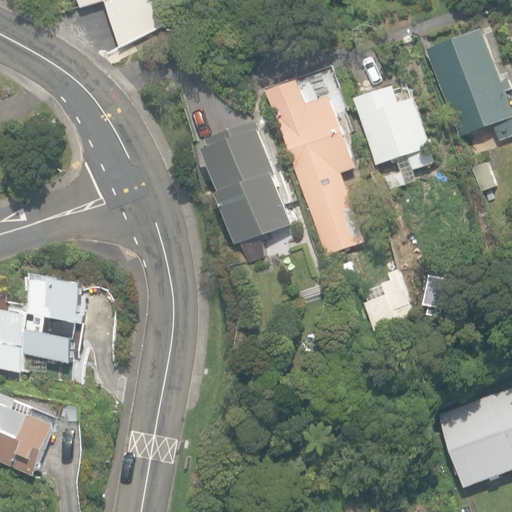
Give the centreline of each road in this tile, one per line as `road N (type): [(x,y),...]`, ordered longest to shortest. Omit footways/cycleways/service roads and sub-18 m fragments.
road 1 (residential): [(139,511),(163,377),(167,287),(159,233),(140,187)]
road 2 (residential): [(0,33),(94,97),(140,187)]
road 3 (residential): [(0,237),(140,187)]
